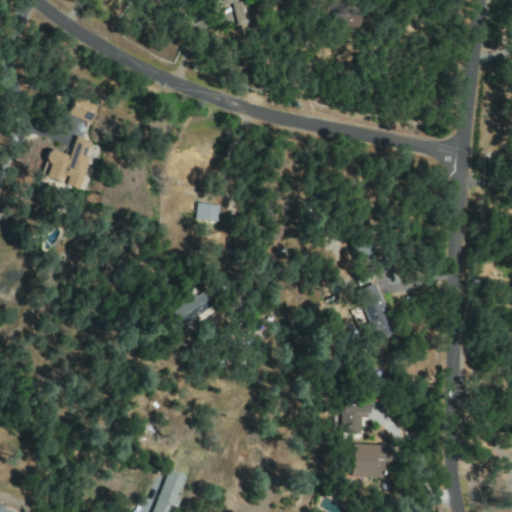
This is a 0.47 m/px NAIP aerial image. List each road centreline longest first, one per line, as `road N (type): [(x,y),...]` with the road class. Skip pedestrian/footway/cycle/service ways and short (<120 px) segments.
road 1 (residential): [(459,511),(451,309),(459,154),(479,0)]
road 2 (residential): [(459,154),(271,121),(206,101),(124,55),(57,0)]
